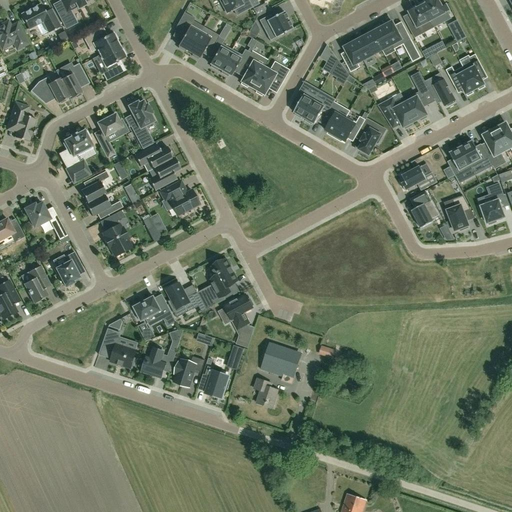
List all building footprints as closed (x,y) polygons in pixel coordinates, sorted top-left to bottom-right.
[(60,0),(62,2),(61,3),(65,11),(58,15),(66,29),(77,23),(70,10),(77,6),(79,9),(86,5),(84,1),(86,0),(60,0)] [(224,8),(227,13),(241,5),(244,11),(252,7),(248,0),(220,0),(219,1),(223,8),(224,8)] [(447,12),(448,11),(450,11),(447,5),(445,6),(442,8),(437,0),(433,0),(432,0),(431,0),(426,3),(427,4),(423,6),(435,27),(451,19),(447,12)] [(49,33),(52,31),(61,27),(51,9),(45,12),(41,4),(21,15),(22,16),(21,19),(24,23),(26,24),(29,30),(43,22),(49,33)] [(415,38),(435,27),(423,6),(416,9),(415,9),(409,12),(410,14),(415,23),(408,26),(415,38)] [(269,14),(259,20),(263,28),(268,25),(275,37),(292,28),(283,11),(271,17),(269,14)] [(185,50),(188,52),(200,33),(190,27),(193,22),(187,19),(180,31),(185,34),(178,46),(179,47),(178,48),(184,52),(185,50)] [(255,21),(246,36),(254,40),(260,30),(255,21)] [(17,24),(11,27),(8,22),(0,25),(0,45),(2,49),(14,43),(17,50),(28,44),(17,24)] [(382,27),(392,46),(394,50),(411,41),(405,30),(398,33),(394,26),(392,22),(383,27),(382,27)] [(382,51),(392,46),(382,27),(383,27),(382,26),(376,30),(373,32),(382,51)] [(99,55),(119,45),(117,41),(118,40),(115,34),(114,35),(113,33),(107,37),(104,32),(97,36),(94,29),(85,34),(89,41),(91,40),(99,55)] [(466,38),(461,29),(453,33),(458,42),(466,38)] [(382,51),(373,32),(363,37),(373,56),(382,51)] [(200,33),(188,52),(192,55),(191,56),(197,59),(198,58),(199,59),(206,46),(211,49),(218,37),(218,36),(213,33),(210,39),(200,33)] [(218,69),(220,70),(232,50),(222,44),(224,40),(218,37),(211,49),(211,50),(216,53),(209,64),(211,65),(210,67),(217,71),(218,69)] [(354,42),(363,61),(373,56),(363,37),(359,39),(353,42),(353,43),(354,42)] [(344,48),(346,52),(350,59),(345,62),(351,73),(360,68),(358,64),(363,61),(354,42),(353,43),(344,48)] [(122,50),(119,45),(99,55),(108,71),(103,74),(106,81),(118,75),(115,69),(122,65),(119,60),(125,57),(125,56),(126,55),(123,49),(122,50)] [(420,58),(415,48),(408,51),(413,62),(420,58)] [(232,50),(220,70),(222,71),(221,73),(227,77),(228,75),(230,76),(238,63),(243,66),(246,62),(251,53),(245,50),(242,56),(232,50)] [(252,51),(251,53),(246,62),(249,64),(246,68),(248,69),(241,82),(242,83),(241,84),(247,88),(248,86),(251,88),(263,67),(255,63),(259,56),(252,51)] [(36,53),(30,57),(34,63),(40,59),(36,53)] [(437,54),(430,58),(434,67),(442,63),(437,54)] [(463,67),(475,90),(478,88),(479,90),(485,87),(484,86),(484,85),(482,81),(478,73),(483,70),(475,55),(469,58),(472,62),(463,67)] [(72,74),(61,80),(70,97),(69,98),(70,99),(75,97),(76,98),(81,95),(80,94),(82,93),(79,87),(83,85),(79,78),(85,75),(79,64),(72,67),(75,73),(72,75),(72,74)] [(263,67),(251,88),(256,91),(255,93),(262,96),(263,94),(263,95),(271,81),(272,82),(274,78),(280,82),(287,69),(281,66),(279,70),(273,67),(271,72),(263,67)] [(472,92),(475,90),(463,67),(454,72),(452,67),(446,70),(454,86),(459,83),(466,95),(467,95),(467,96),(473,94),(472,92)] [(429,90),(428,89),(420,73),(411,77),(421,95),(429,90)] [(61,80),(60,78),(48,84),(48,85),(44,87),(39,82),(31,91),(38,98),(43,93),(47,91),(51,100),(55,98),(58,103),(60,103),(60,104),(66,101),(65,100),(69,98),(70,97),(61,80)] [(444,80),(428,89),(429,90),(435,102),(441,99),(444,106),(447,105),(448,107),(454,104),(453,102),(455,101),(444,80)] [(301,119),(302,117),(304,119),(316,98),(320,91),(304,82),(296,97),(301,100),(296,108),(294,113),(296,114),(295,115),(301,119)] [(419,100),(416,94),(404,101),(404,100),(415,122),(420,120),(421,121),(427,118),(426,116),(427,115),(423,108),(428,105),(424,97),(419,100)] [(334,102),(335,100),(328,96),(325,103),(316,98),(304,119),(306,120),(305,122),(312,125),(313,123),(315,124),(317,121),(322,112),(327,115),(334,102)] [(389,100),(379,106),(392,130),(401,125),(403,128),(404,128),(405,130),(412,126),(411,124),(415,122),(404,100),(392,106),(389,100)] [(136,124),(131,126),(137,139),(148,133),(144,126),(153,121),(149,114),(151,114),(147,105),(145,106),(143,102),(138,104),(137,103),(136,103),(135,101),(129,105),(130,106),(129,107),(136,121),(135,122),(136,124)] [(29,107),(20,104),(15,102),(6,130),(16,133),(14,138),(29,142),(30,137),(32,138),(35,128),(34,127),(36,119),(26,116),(29,107)] [(327,134),(334,138),(346,117),(336,112),(340,106),(334,102),(325,118),(331,121),(327,127),(325,130),(328,133),(327,134)] [(97,124),(102,132),(104,137),(105,136),(115,131),(118,137),(128,132),(122,120),(119,122),(115,114),(108,118),(103,121),(97,124)] [(346,117),(334,138),(341,142),(342,140),(346,142),(348,139),(351,133),(357,136),(365,120),(360,117),(356,123),(346,117)] [(364,135),(361,141),(360,141),(362,142),(358,150),(369,156),(376,143),(378,144),(382,137),(380,136),(381,135),(375,131),(377,128),(373,126),(374,124),(368,120),(361,133),(364,135)] [(499,127),(495,130),(506,151),(510,148),(511,148),(511,134),(510,131),(506,123),(505,124),(504,122),(498,126),(499,127)] [(75,156),(92,147),(93,147),(90,141),(91,140),(87,131),(85,132),(84,130),(76,134),(76,133),(71,136),(72,137),(64,141),(65,143),(63,144),(67,150),(59,154),(67,169),(66,169),(73,184),(91,175),(83,160),(79,162),(75,156)] [(493,166),(493,167),(499,164),(497,161),(502,158),(500,154),(501,153),(506,151),(495,130),(490,132),(489,130),(483,133),(484,135),(483,136),(487,143),(487,144),(493,154),(488,157),(493,166)] [(107,140),(105,136),(104,137),(102,132),(95,135),(100,144),(107,158),(114,154),(108,142),(107,140)] [(464,146),(461,147),(473,169),(482,164),(486,170),(493,166),(488,157),(484,150),(479,153),(472,141),(471,142),(470,140),(464,144),(464,146)] [(173,158),(167,147),(160,151),(157,144),(135,156),(140,167),(149,162),(153,169),(174,158),(174,157),(173,158)] [(459,184),(466,181),(463,175),(473,169),(461,147),(457,149),(456,148),(450,151),(451,153),(449,154),(456,165),(450,168),(459,184)] [(174,158),(153,169),(154,169),(158,176),(149,180),(155,191),(176,179),(173,173),(180,169),(174,158)] [(125,162),(116,165),(122,181),(130,178),(125,162)] [(402,176),(405,182),(401,184),(405,191),(417,185),(421,191),(437,183),(432,173),(425,177),(419,167),(410,172),(409,170),(403,173),(404,175),(402,176)] [(450,168),(446,170),(448,173),(445,174),(448,179),(454,176),(450,168)] [(85,204),(86,204),(106,194),(100,182),(109,177),(106,171),(91,179),(94,185),(81,191),(82,193),(81,195),(83,198),(85,199),(87,203),(85,204)] [(499,175),(502,183),(511,179),(511,174),(511,171),(499,175)] [(187,193),(184,189),(180,181),(160,192),(165,201),(169,199),(178,215),(199,204),(196,199),(197,198),(194,193),(192,192),(191,190),(187,193)] [(503,196),(499,184),(487,188),(492,203),(481,207),(481,208),(480,209),(482,217),(484,216),(487,224),(488,223),(489,225),(496,223),(496,221),(505,217),(502,209),(498,198),(503,196)] [(106,194),(86,204),(88,209),(88,211),(89,214),(91,215),(92,217),(105,210),(108,215),(123,208),(119,201),(110,206),(104,195),(106,194)] [(463,196),(453,200),(456,207),(447,211),(455,231),(460,229),(460,231),(468,228),(468,227),(469,226),(463,212),(470,210),(463,196)] [(148,202),(151,208),(159,204),(156,198),(148,202)] [(51,224),(59,219),(52,207),(45,210),(42,203),(36,206),(34,204),(32,205),(31,204),(26,207),(27,208),(25,209),(34,228),(49,220),(51,224)] [(433,222),(432,219),(434,217),(430,208),(427,210),(424,204),(411,211),(421,229),(433,222)] [(111,224),(117,221),(121,219),(117,213),(107,218),(111,224)] [(0,240),(10,235),(14,242),(24,237),(19,227),(13,230),(7,219),(0,222),(0,240)] [(115,257),(129,250),(131,248),(126,239),(128,238),(123,228),(119,230),(116,226),(103,233),(105,237),(103,238),(109,248),(111,248),(115,257)] [(154,227),(148,230),(155,243),(161,239),(154,227)] [(75,268),(81,265),(74,252),(64,257),(67,263),(54,270),(59,280),(61,278),(65,287),(74,283),(73,281),(80,278),(75,268)] [(210,281),(216,292),(210,295),(214,301),(230,292),(230,291),(228,292),(225,287),(237,281),(233,273),(234,273),(231,267),(230,268),(226,260),(211,268),(216,278),(210,281)] [(44,290),(50,287),(50,286),(40,266),(28,272),(32,280),(24,284),(35,304),(48,297),(44,290)] [(13,305),(19,302),(20,301),(9,280),(0,284),(0,293),(1,295),(0,295),(0,313),(3,320),(17,313),(13,305)] [(168,302),(173,312),(184,306),(186,309),(191,307),(193,310),(199,306),(193,295),(193,294),(187,298),(183,290),(179,283),(166,290),(171,300),(168,302)] [(225,306),(225,308),(232,321),(237,330),(250,324),(244,313),(253,308),(252,306),(253,305),(250,299),(248,300),(246,295),(235,301),(234,299),(225,304),(226,305),(225,306)] [(141,321),(146,319),(155,314),(158,320),(163,318),(168,326),(176,321),(167,305),(165,306),(163,304),(158,307),(154,299),(153,297),(134,308),(136,311),(134,312),(138,320),(140,319),(141,321)] [(211,307),(207,299),(202,302),(206,309),(211,307)] [(148,330),(145,324),(138,327),(146,342),(155,339),(150,329),(148,330)] [(134,358),(136,351),(117,344),(120,334),(108,330),(108,329),(99,355),(100,355),(103,345),(111,348),(112,344),(116,345),(110,362),(131,369),(131,367),(133,367),(136,359),(134,358)] [(246,347),(250,335),(241,332),(237,344),(246,347)] [(269,343),(260,369),(292,380),(302,354),(269,343)] [(142,372),(161,379),(167,361),(173,363),(176,352),(170,350),(167,357),(163,355),(164,352),(153,349),(150,358),(147,357),(142,372)] [(174,383),(189,388),(195,370),(201,372),(205,361),(193,357),(191,363),(181,360),(180,363),(178,363),(175,374),(176,375),(174,383)] [(208,367),(203,380),(209,382),(205,393),(222,398),(229,377),(213,372),(214,369),(208,367)] [(272,409),(278,391),(270,388),(271,384),(257,379),(254,389),(260,391),(256,403),(272,409)] [(362,511),(366,501),(347,495),(341,511),(362,511)]
